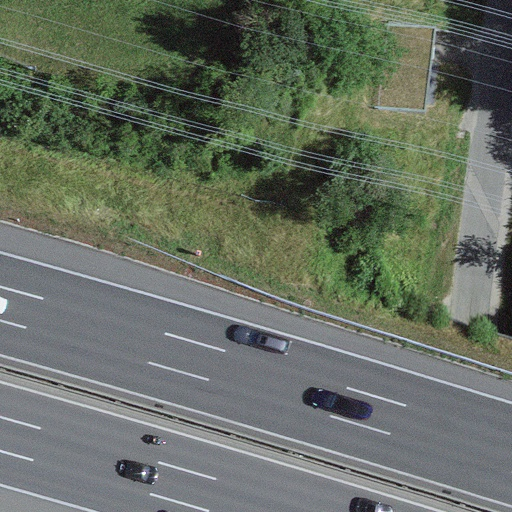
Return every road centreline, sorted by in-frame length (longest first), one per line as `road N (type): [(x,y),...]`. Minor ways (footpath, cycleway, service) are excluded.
road 1 (motorway): [(511,456),(0,305)]
road 2 (unclassified): [(450,511),(511,15)]
road 3 (motorway): [(0,435),(265,511)]
